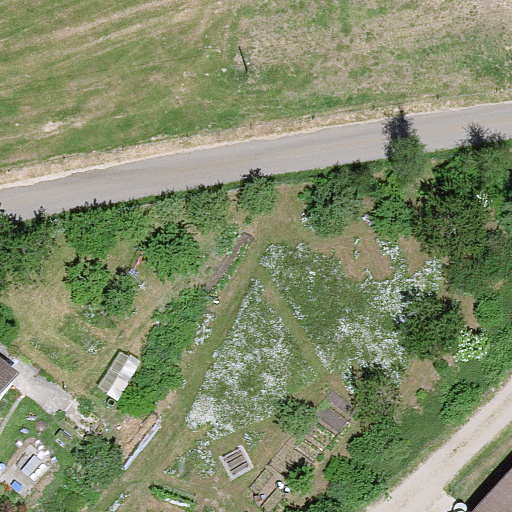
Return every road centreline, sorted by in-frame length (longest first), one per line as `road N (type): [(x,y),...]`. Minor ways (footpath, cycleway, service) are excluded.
road 1 (unclassified): [(0,213),(511,121)]
road 2 (track): [(511,375),(363,511)]
